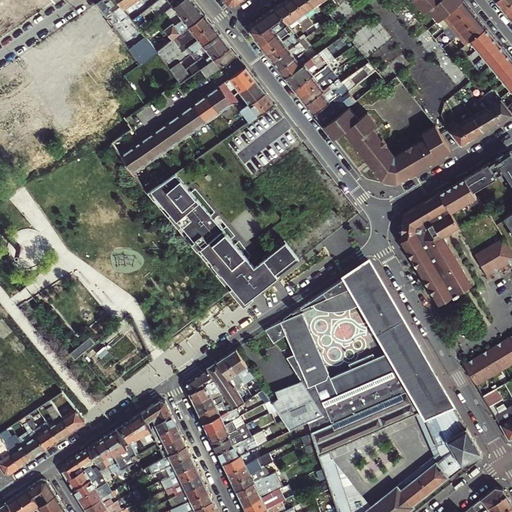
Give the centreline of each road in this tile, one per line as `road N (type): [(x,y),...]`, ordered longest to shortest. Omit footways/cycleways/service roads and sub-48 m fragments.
road 1 (residential): [(169,382),(381,244)]
road 2 (residential): [(381,244),(506,461)]
road 3 (residential): [(253,55),(379,215)]
road 4 (residential): [(224,75),(244,103),(141,174)]
road 5 (residential): [(379,215),(511,135)]
road 6 (residential): [(47,464),(169,382)]
road 7 (residential): [(169,382),(233,511)]
